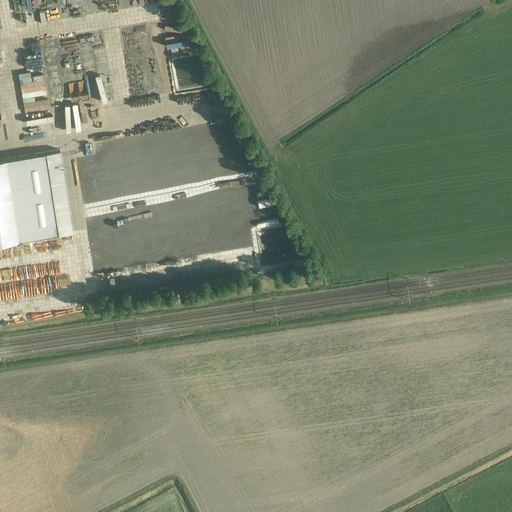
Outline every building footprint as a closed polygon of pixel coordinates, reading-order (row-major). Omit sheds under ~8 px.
[(166,50),(185,43),(181,34),(163,42),(166,50)] [(170,60),(180,56),(178,52),(168,55),(170,60)] [(75,108),(74,95),(73,95),(73,84),(65,84),(66,108),(75,108)] [(1,107),(5,114),(15,108),(10,101),(1,107)] [(0,241),(57,233),(44,153),(0,160),(0,241)] [(234,167),(221,173),(223,178),(230,175),(232,179),(238,177),(234,167)] [(101,271),(110,271),(110,266),(117,265),(117,254),(101,255),(101,271)] [(32,286),(55,281),(52,268),(29,273),(32,286)] [(12,271),(12,278),(4,277),(3,289),(22,290),(23,272),(12,271)] [(0,306),(0,322),(10,322),(10,312),(5,313),(5,306),(0,306)]
